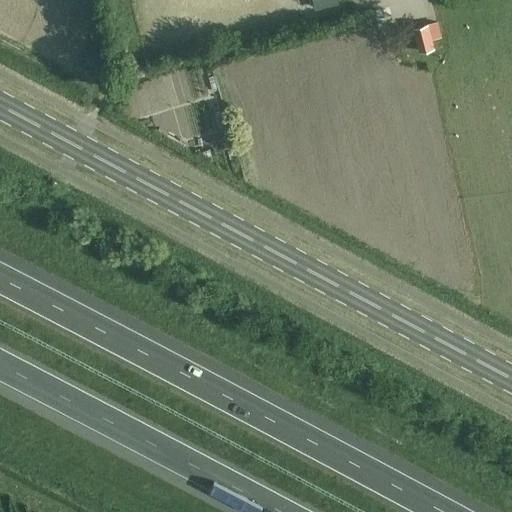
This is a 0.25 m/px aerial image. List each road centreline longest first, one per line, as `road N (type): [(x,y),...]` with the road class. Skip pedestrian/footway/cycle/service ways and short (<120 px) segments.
road 1 (primary): [(511,378),(0,101)]
road 2 (motorway): [(426,511),(0,285)]
road 3 (motorway): [(0,359),(294,511)]
